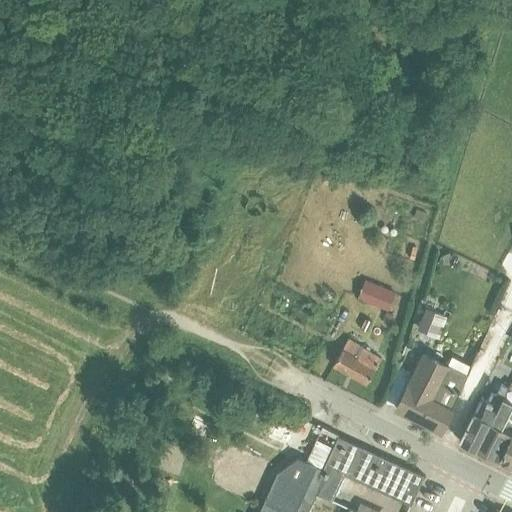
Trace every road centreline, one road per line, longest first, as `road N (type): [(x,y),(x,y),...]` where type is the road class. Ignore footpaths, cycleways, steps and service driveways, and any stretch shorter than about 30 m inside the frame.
road 1 (track): [(311,389),(0,240)]
road 2 (residential): [(511,492),(311,389)]
